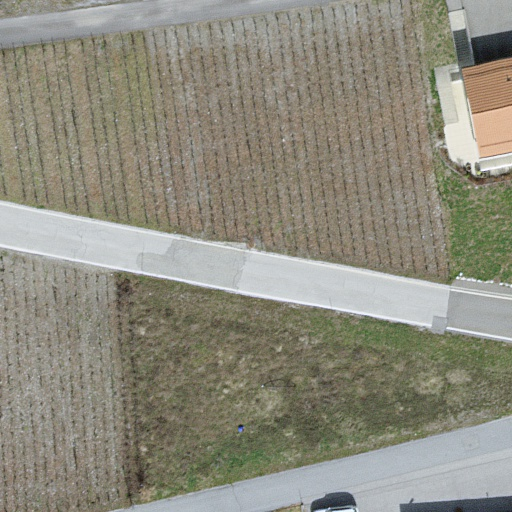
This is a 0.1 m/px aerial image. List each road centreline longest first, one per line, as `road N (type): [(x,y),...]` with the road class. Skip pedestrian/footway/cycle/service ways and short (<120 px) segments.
road 1 (unclassified): [(447,302),(0,231)]
road 2 (track): [(0,43),(307,0)]
